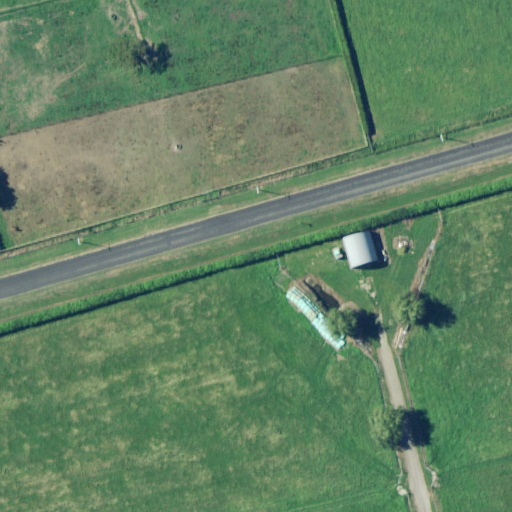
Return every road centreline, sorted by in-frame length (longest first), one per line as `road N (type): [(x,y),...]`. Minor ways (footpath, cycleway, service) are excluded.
road 1 (unclassified): [(0,290),(511,141)]
road 2 (track): [(423,511),(374,306)]
